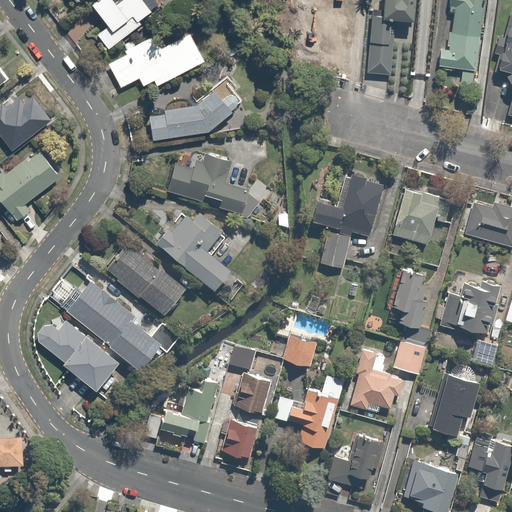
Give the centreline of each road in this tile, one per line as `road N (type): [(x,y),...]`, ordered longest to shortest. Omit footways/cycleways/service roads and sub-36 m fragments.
road 1 (residential): [(16,370),(8,346),(13,304),(93,196),(106,161),(92,109),(9,0)]
road 2 (residential): [(279,511),(85,451),(64,438),(16,370)]
road 3 (residential): [(511,159),(321,105)]
